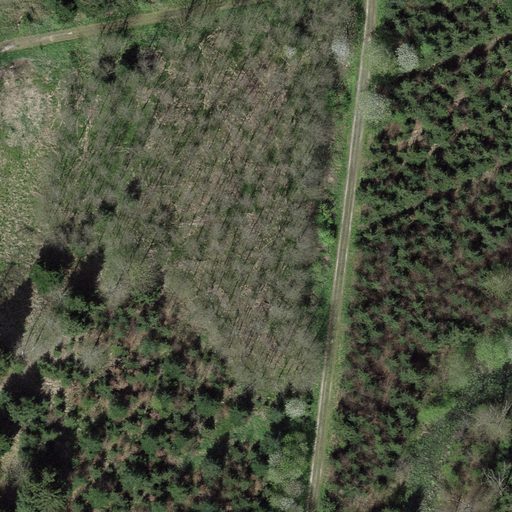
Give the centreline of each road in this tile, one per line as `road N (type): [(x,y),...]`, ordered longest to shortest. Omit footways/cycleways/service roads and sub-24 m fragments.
road 1 (track): [(371,0),(309,511)]
road 2 (track): [(250,0),(0,45)]
